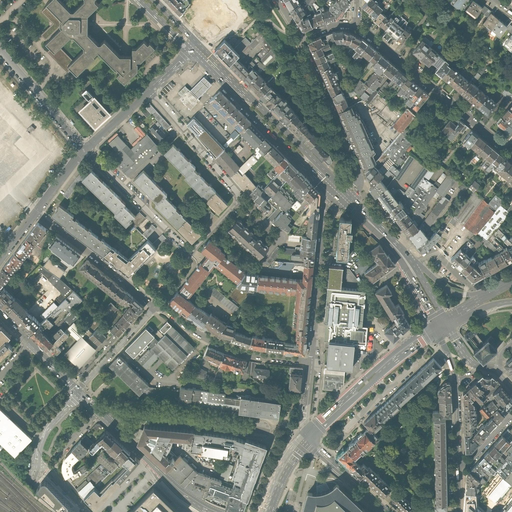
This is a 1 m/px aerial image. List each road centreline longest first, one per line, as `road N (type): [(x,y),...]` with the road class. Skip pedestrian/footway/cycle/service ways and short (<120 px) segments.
road 1 (residential): [(241,199),(191,251),(84,150)]
road 2 (primary): [(346,193),(197,44)]
road 3 (primary): [(191,51),(337,197)]
road 4 (residential): [(511,154),(354,27)]
road 5 (residential): [(300,38),(358,170),(358,183),(346,193)]
road 6 (primary): [(308,438),(438,328)]
road 7 (residential): [(153,308),(237,350),(311,360)]
road 8 (residential): [(337,197),(325,210),(311,360)]
road 9 (primary): [(337,197),(393,251),(438,328)]
road 10 (unclassified): [(105,419),(119,412),(262,429)]
road 11 (residential): [(153,308),(35,212)]
road 12 (residential): [(149,90),(241,199)]
road 13 (tertiary): [(105,419),(182,494),(212,511)]
road 14 (residential): [(84,150),(0,51)]
